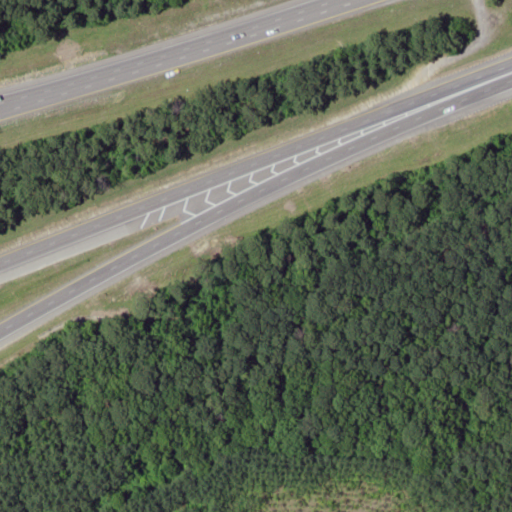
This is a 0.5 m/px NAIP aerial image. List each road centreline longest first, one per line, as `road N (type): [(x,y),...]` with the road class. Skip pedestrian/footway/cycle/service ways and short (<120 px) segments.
road 1 (motorway): [(0,329),(216,212),(511,73)]
road 2 (motorway): [(0,262),(511,70)]
road 3 (motorway): [(347,0),(0,108)]
